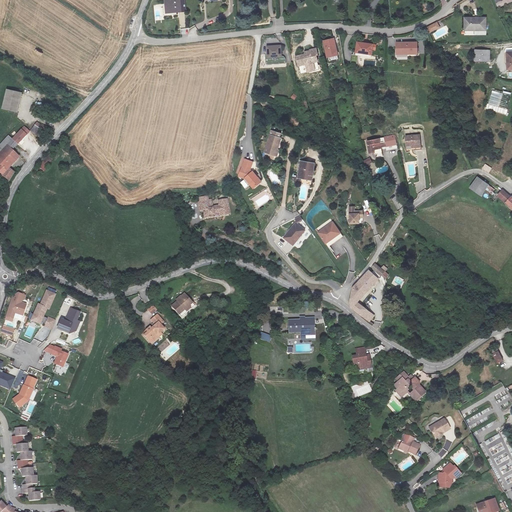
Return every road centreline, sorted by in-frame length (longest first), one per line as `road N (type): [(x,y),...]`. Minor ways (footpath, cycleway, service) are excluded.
road 1 (unclassified): [(327,301),(219,261),(108,298),(90,299),(55,280),(3,277)]
road 2 (unclassified): [(131,40),(106,80),(15,181),(0,241)]
road 3 (residential): [(511,196),(478,172),(426,194),(340,292)]
road 4 (unclassified): [(511,328),(438,367),(327,301)]
road 5 (residential): [(258,33),(311,26),(395,32),(444,17),(452,0)]
road 6 (residential): [(131,40),(258,33)]
road 7 (residential): [(284,216),(267,226),(268,235),(308,282),(331,282),(340,292)]
road 8 (residential): [(258,33),(249,153)]
